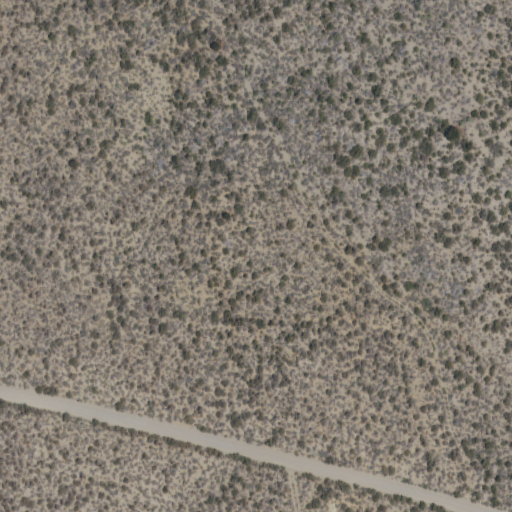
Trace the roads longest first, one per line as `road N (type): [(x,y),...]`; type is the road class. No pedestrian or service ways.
road 1 (track): [(466,511),(469,471),(416,316),(338,253),(291,185),(266,130),(256,79),(313,0)]
road 2 (residential): [(469,511),(0,398)]
